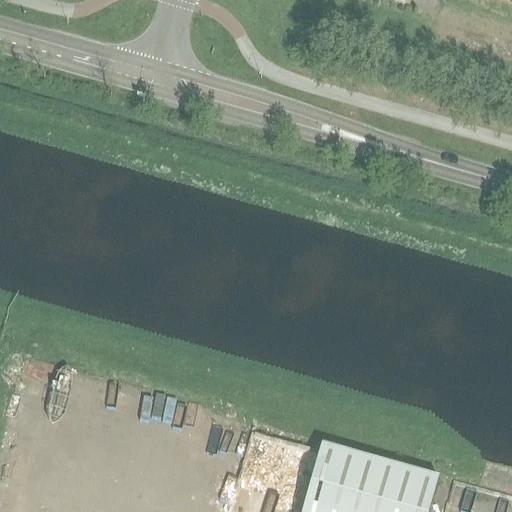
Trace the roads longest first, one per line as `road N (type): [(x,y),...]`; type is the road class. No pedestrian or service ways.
road 1 (secondary): [(152,81),(511,187)]
road 2 (secondary): [(0,40),(152,81)]
